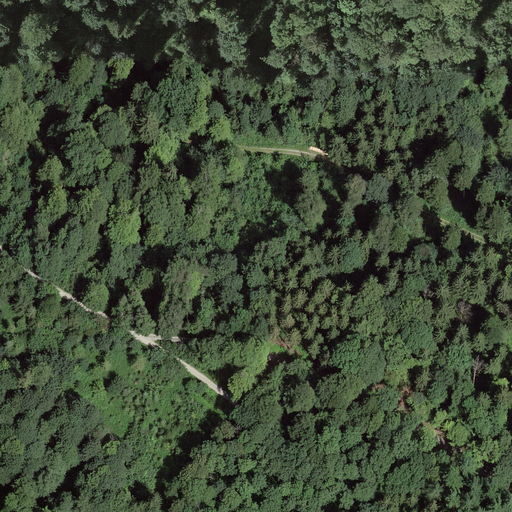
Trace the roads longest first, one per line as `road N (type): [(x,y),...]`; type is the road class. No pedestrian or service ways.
road 1 (track): [(511,253),(361,173),(309,155),(160,131),(107,101),(69,57),(44,0)]
road 2 (track): [(368,511),(159,345),(42,283),(0,250)]
road 3 (track): [(511,490),(312,368),(249,347),(159,345)]
